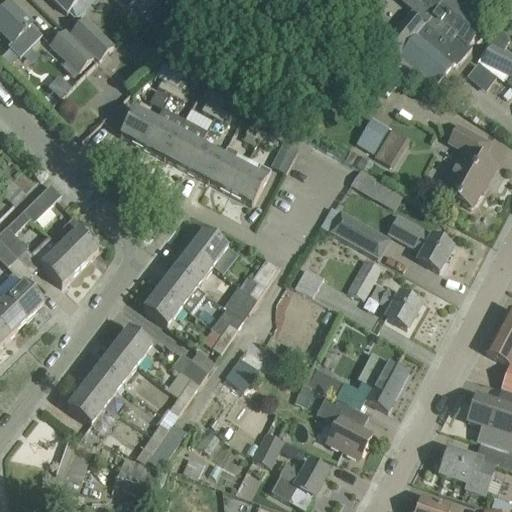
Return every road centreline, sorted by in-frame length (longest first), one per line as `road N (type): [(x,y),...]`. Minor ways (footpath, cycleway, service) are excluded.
road 1 (residential): [(377,511),(511,249)]
road 2 (residential): [(0,431),(141,248)]
road 3 (residential): [(178,206),(46,147)]
road 4 (residential): [(141,248),(46,147)]
